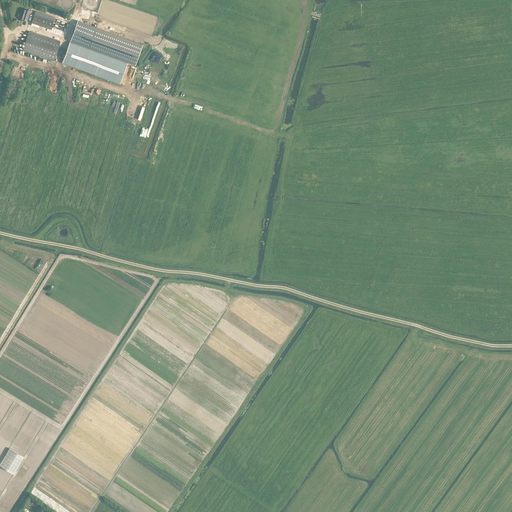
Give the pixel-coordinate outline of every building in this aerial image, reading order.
[(24,8),(20,19),(27,21),(30,11),(24,8)] [(50,28),(53,21),(57,22),(53,35),(64,38),(69,22),(35,11),(34,15),(32,23),(38,25),(38,27),(48,31),(49,28),(50,28)] [(77,21),(69,41),(74,43),(135,65),(143,45),(77,21)] [(54,61),(57,51),(60,42),(28,31),(22,51),(54,61)] [(69,41),(62,63),(67,65),(120,84),(128,63),(74,44),(74,43),(69,41)] [(155,61),(165,67),(169,61),(159,56),(155,61)] [(15,404),(6,422),(36,438),(45,420),(15,404)]
